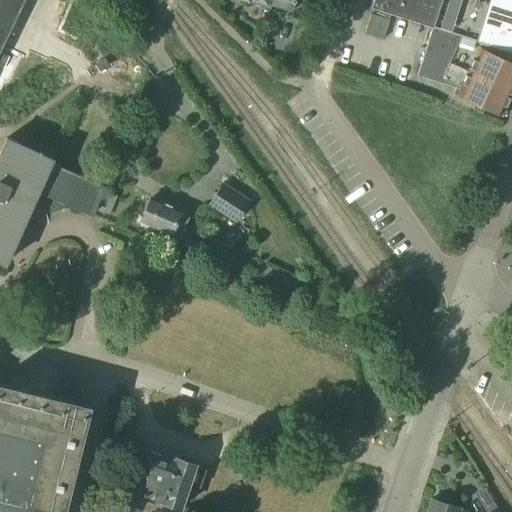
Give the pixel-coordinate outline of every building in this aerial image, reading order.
[(0,0),(0,47),(22,0),(0,0)] [(248,0),(248,3),(268,10),(268,7),(290,13),(294,0),(248,0)] [(430,26),(431,26),(511,52),(511,0),(370,0),(369,5),(394,14),(405,17),(430,26)] [(430,26),(414,76),(458,90),(456,94),(499,114),(511,85),(511,52),(431,26),(430,26)] [(0,263),(3,264),(35,191),(91,215),(103,186),(48,161),(53,151),(34,143),(31,150),(5,139),(0,150),(0,263)] [(208,203),(235,221),(249,201),(221,183),(208,203)] [(96,209),(108,215),(117,195),(105,190),(96,209)] [(140,221),(159,230),(157,234),(175,242),(181,229),(173,226),(180,211),(150,198),(140,221)] [(181,252),(198,260),(204,248),(187,241),(181,252)] [(0,511),(60,511),(86,406),(0,384),(0,511)] [(159,499),(158,501),(179,508),(187,483),(198,486),(205,468),(173,457),(172,460),(143,450),(129,489),(130,489),(125,504),(138,508),(142,494),(151,497),(151,496),(159,499)] [(426,511),(465,511),(459,510),(459,509),(430,499),(426,511)]
